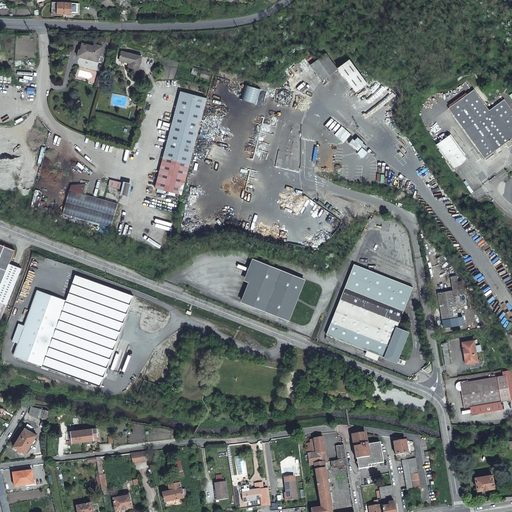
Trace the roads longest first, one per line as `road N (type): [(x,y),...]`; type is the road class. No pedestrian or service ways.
road 1 (tertiary): [(443,409),(427,392),(0,225)]
road 2 (residential): [(0,465),(345,428)]
road 3 (residential): [(0,22),(203,25),(259,16),(290,0)]
